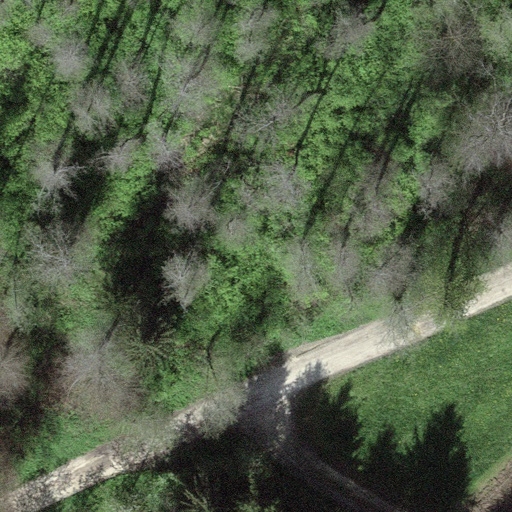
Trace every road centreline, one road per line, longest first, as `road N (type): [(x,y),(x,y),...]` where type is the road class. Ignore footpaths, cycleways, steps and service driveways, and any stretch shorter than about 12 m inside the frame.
road 1 (track): [(511,274),(197,412)]
road 2 (track): [(197,412),(2,511)]
road 3 (track): [(197,412),(365,511)]
